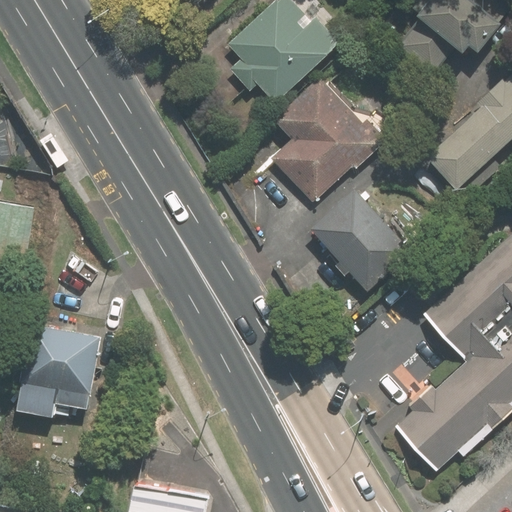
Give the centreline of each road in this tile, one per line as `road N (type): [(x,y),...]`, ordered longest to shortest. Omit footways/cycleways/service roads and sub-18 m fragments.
road 1 (primary): [(141,173),(264,322),(369,511)]
road 2 (primary): [(306,511),(228,368),(141,173)]
road 3 (primary): [(141,173),(33,0)]
